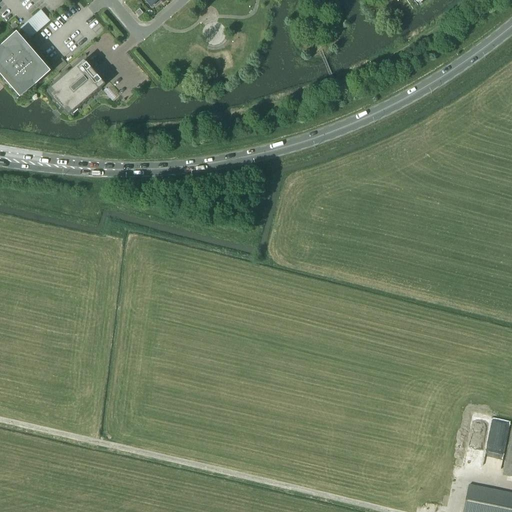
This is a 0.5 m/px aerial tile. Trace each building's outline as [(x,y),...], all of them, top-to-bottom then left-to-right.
[(144,0),(152,9),(154,7),(155,8),(159,5),(158,4),(162,0),(144,0)] [(140,19),(144,15),(140,11),(136,14),(140,19)] [(51,23),(48,20),(42,12),(21,30),(30,41),(51,23)] [(0,71),(4,77),(7,75),(12,81),(10,83),(22,97),(28,92),(27,90),(40,79),(42,80),(48,75),(35,60),(33,62),(28,56),(30,54),(18,40),(11,45),(12,46),(0,56),(0,71)] [(68,66),(67,65),(63,61),(54,68),(59,74),(68,66)] [(62,104),(96,75),(88,66),(84,69),(81,66),(57,87),(57,86),(52,90),(53,91),(52,91),(53,93),(57,98),(60,101),(60,102),(62,104)] [(96,75),(62,104),(64,107),(65,106),(68,110),(67,110),(71,115),(72,114),(73,116),(74,116),(79,112),(103,91),(100,87),(104,84),(96,75)] [(511,511),(511,494),(470,486),(464,511),(511,511)]
